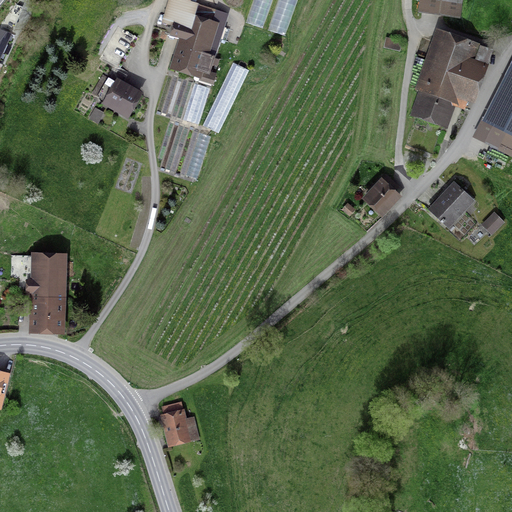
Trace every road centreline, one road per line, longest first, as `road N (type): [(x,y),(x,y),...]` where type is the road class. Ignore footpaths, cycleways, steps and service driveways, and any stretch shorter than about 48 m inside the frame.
road 1 (unclassified): [(129,405),(211,368),(400,206),(467,129),(511,42)]
road 2 (track): [(410,196),(401,143),(414,19)]
road 3 (tertiary): [(0,346),(74,357),(129,405)]
